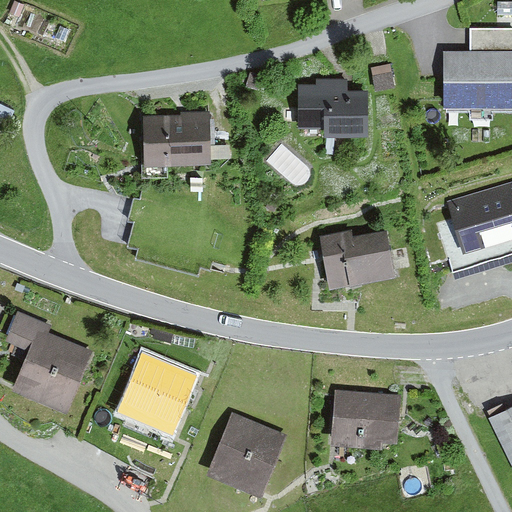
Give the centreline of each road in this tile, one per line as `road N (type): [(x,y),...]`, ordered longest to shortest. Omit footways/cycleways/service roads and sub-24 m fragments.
road 1 (residential): [(60,275),(65,240),(38,113),(73,89),(323,44),(440,0)]
road 2 (tertiary): [(511,333),(427,348),(329,343),(204,320),(60,275)]
road 3 (residential): [(0,426),(134,511)]
